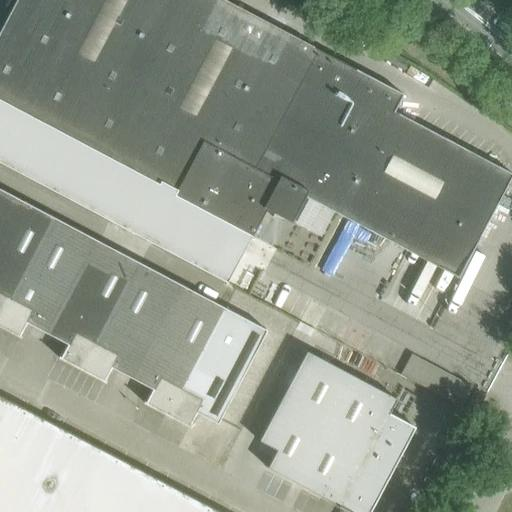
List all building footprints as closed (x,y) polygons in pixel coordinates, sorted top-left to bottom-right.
[(15,0),(0,29),(0,162),(227,283),(251,236),(266,209),(274,213),(272,217),(280,221),(282,218),(290,222),(304,196),(457,278),(511,174),(511,173),(393,111),(402,94),(224,0),(15,0)] [(0,215),(11,195),(0,188),(0,215)] [(11,195),(0,215),(0,318),(53,217),(11,195)] [(96,240),(53,217),(0,318),(0,326),(19,337),(20,336),(19,335),(22,331),(21,330),(25,323),(46,334),(96,240)] [(96,240),(46,334),(67,345),(63,352),(62,352),(60,357),(59,356),(58,358),(81,370),(138,262),(96,240)] [(180,284),(138,262),(81,370),(104,382),(105,381),(104,380),(107,376),(106,375),(110,367),(130,378),(180,284)] [(180,284),(130,378),(152,389),(147,397),(144,402),(144,401),(143,402),(166,415),(223,307),(180,284)] [(266,330),(223,307),(166,415),(189,427),(190,426),(189,425),(191,420),(195,412),(217,424),(266,330)] [(337,507),(341,509),(346,511),(369,511),(375,500),(414,427),(388,414),(396,399),(305,350),(258,441),(275,450),(266,468),(338,506),(337,507)] [(466,407),(467,408),(475,413),(484,396),(475,391),(466,407)] [(0,511),(219,511),(0,396),(0,511)]
